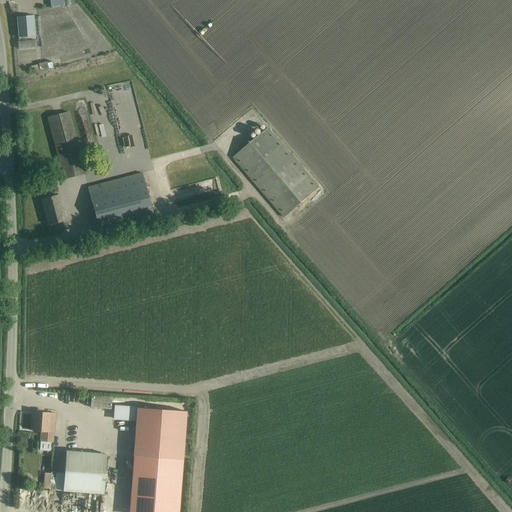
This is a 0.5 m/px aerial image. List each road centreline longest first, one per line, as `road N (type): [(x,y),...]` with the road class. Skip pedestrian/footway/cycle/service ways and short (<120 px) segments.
road 1 (unclassified): [(3,511),(11,208),(0,48)]
road 2 (unknown): [(8,396),(103,430),(113,511)]
